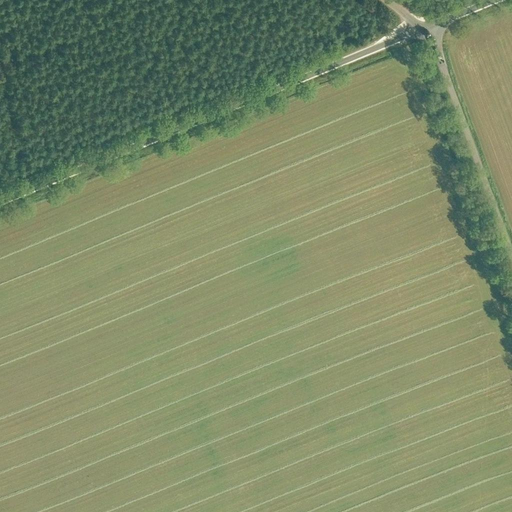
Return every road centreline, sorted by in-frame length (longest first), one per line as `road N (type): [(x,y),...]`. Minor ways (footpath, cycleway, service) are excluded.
road 1 (unclassified): [(0,200),(425,27)]
road 2 (unclassified): [(511,254),(425,27)]
road 3 (track): [(0,63),(154,0)]
